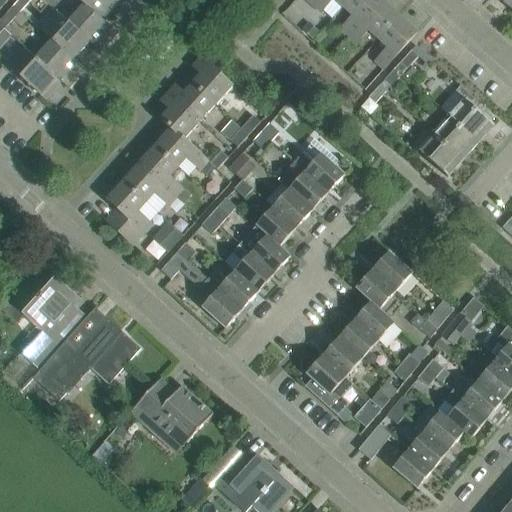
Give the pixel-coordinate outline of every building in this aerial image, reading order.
[(21,13),(32,0),(18,0),(13,6),(21,13)] [(119,3),(116,0),(77,0),(85,6),(102,21),(103,21),(110,13),(108,12),(117,2),(118,3),(119,3)] [(335,0),(342,7),(348,0),(306,0),(320,12),(330,0),(335,0)] [(347,36),(380,0),(348,0),(342,7),(352,15),(339,29),(347,36)] [(377,38),(398,15),(380,0),(347,36),(354,43),(367,29),(377,38)] [(511,0),(500,0),(511,10),(511,9),(511,0)] [(6,31),(21,13),(13,6),(0,20),(0,27),(4,31),(5,30),(6,31)] [(118,34),(103,21),(102,21),(85,6),(69,24),(90,42),(89,43),(101,53),(108,45),(107,44),(116,34),(117,35),(118,34)] [(90,42),(69,24),(57,13),(41,31),(52,41),(74,60),(89,43),(90,42)] [(21,14),(15,21),(22,28),(28,20),(21,14)] [(384,70),(417,33),(398,15),(377,38),(386,47),(374,61),(384,70)] [(310,24),(303,31),(312,40),(319,32),(310,24)] [(9,28),(6,31),(12,37),(18,43),(22,39),(9,28)] [(85,70),(74,60),(52,41),(36,59),(62,82),(62,83),(68,89),(69,88),(68,87),(77,77),(78,78),(85,70)] [(62,82),(36,59),(25,49),(8,67),(45,101),(62,83),(62,82)] [(407,70),(419,57),(412,51),(401,64),(407,70)] [(232,87),(200,58),(193,67),(202,75),(193,84),(216,105),(232,87)] [(412,66),(404,75),(413,83),(421,74),(412,66)] [(403,74),(396,68),(385,81),(391,87),(403,74)] [(216,105),(193,84),(184,94),(175,86),(168,94),(200,123),(216,105)] [(387,92),(380,86),(369,98),(376,104),(387,92)] [(495,126),(470,104),(474,99),(461,87),(457,92),(465,99),(450,116),(480,143),(495,126)] [(200,123),(168,94),(161,102),(170,110),(161,120),(171,130),(171,129),(184,140),(200,123)] [(248,134),(260,121),(253,115),(242,128),(248,134)] [(480,143),(450,116),(434,133),(464,160),(480,143)] [(279,132),(269,123),(261,132),(271,141),(279,132)] [(237,146),(248,134),(242,128),(231,140),(237,146)] [(207,161),(184,140),(171,129),(171,130),(155,147),(179,169),(188,159),(200,169),(207,161)] [(271,141),(261,132),(253,141),(263,150),(271,141)] [(464,160),(434,133),(418,151),(448,178),(464,160)] [(345,176),(322,154),(311,145),(295,163),(329,194),(345,176)] [(171,178),(179,169),(155,147),(139,165),(177,199),(184,190),(171,178)] [(216,170),(227,158),(221,151),(209,164),(216,170)] [(241,153),(228,167),(243,181),(256,167),(241,153)] [(329,194),(295,163),(278,181),(289,191),(312,212),(329,194)] [(177,199),(139,165),(123,183),(147,204),(157,193),(170,206),(177,199)] [(244,199),(253,190),(243,181),(235,190),(244,199)] [(153,225),(139,212),(147,204),(123,183),(107,200),(120,212),(109,222),(107,220),(106,221),(133,246),(153,225)] [(185,190),(178,198),(184,204),(191,196),(185,190)] [(312,212),(289,191),(273,208),(296,230),(312,212)] [(178,198),(171,206),(179,213),(186,206),(184,204),(178,198)] [(228,218),(218,208),(210,217),(220,226),(228,218)] [(296,230),(273,208),(257,226),(257,227),(280,248),(280,247),(296,230)] [(220,226),(210,217),(202,225),(212,235),(220,226)] [(511,218),(503,229),(511,237),(511,218)] [(166,224),(152,240),(168,253),(182,237),(166,224)] [(291,257),(280,247),(280,248),(257,227),(241,245),(275,276),(274,276),(278,279),(286,271),(282,267),(291,257)] [(196,253),(186,244),(179,252),(189,261),(196,253)] [(275,276),(241,245),(233,253),(244,262),(235,272),(259,293),(274,276),(275,276)] [(247,314),(209,279),(189,261),(179,252),(161,271),(171,280),(180,271),(211,299),(202,308),(226,330),(236,319),(239,322),(247,314)] [(413,274),(389,253),(372,271),(396,293),(413,274)] [(64,342),(51,331),(59,323),(58,322),(79,300),(57,280),(60,277),(48,266),(33,282),(31,280),(3,310),(17,323),(27,313),(39,324),(37,326),(38,327),(27,339),(33,345),(24,355),(40,370),(64,342)] [(259,293),(235,272),(227,280),(217,271),(209,279),(247,314),(253,307),(249,304),(259,293)] [(396,293),(372,271),(356,289),(371,303),(380,311),(396,293)] [(395,325),(380,311),(371,303),(355,321),(379,343),(395,325)] [(443,322),(433,313),(427,321),(437,330),(443,322)] [(417,314),(409,324),(418,331),(426,322),(417,314)] [(65,343),(32,379),(58,403),(68,393),(69,393),(70,392),(66,389),(77,378),(80,381),(91,369),(98,361),(115,377),(108,384),(109,385),(141,350),(105,317),(92,332),(75,351),(66,342),(65,343)] [(467,328),(457,319),(449,328),(460,336),(467,328)] [(379,343),(355,321),(339,338),(355,353),(363,360),(379,343)] [(428,341),(437,330),(427,321),(426,322),(418,331),(428,341)] [(511,330),(508,327),(484,356),(511,378),(511,330)] [(452,346),(460,336),(449,328),(441,337),(452,346)] [(363,360),(355,353),(339,338),(323,356),(347,378),(363,360)] [(419,346),(410,357),(409,356),(402,364),(412,373),(427,354),(419,346)] [(354,384),(347,378),(323,356),(317,363),(313,362),(307,369),(308,373),(306,375),(312,380),(305,387),(338,417),(349,404),(342,398),(354,384)] [(511,390),(511,378),(484,356),(476,366),(485,373),(478,382),(502,402),(511,390)] [(442,370),(432,362),(425,370),(435,378),(442,370)] [(404,382),(412,373),(402,364),(394,374),(404,382)] [(427,387),(435,378),(425,370),(417,379),(427,387)] [(213,415),(182,387),(176,393),(161,379),(131,412),(154,433),(161,426),(184,447),(213,415)] [(502,402),(478,382),(470,392),(459,383),(452,391),(487,421),(502,402)] [(487,421),(452,391),(444,402),(454,410),(447,419),(464,433),(464,434),(471,440),(487,421)] [(380,410),(388,401),(378,392),(370,402),(380,410)] [(412,407),(402,398),(395,406),(405,415),(412,407)] [(397,425),(405,415),(395,406),(386,416),(397,425)] [(464,433),(447,419),(440,413),(424,432),(449,452),(464,434),(464,433)] [(391,436),(379,426),(359,451),(371,461),(391,436)] [(449,452),(424,432),(409,450),(433,471),(449,452)] [(104,445),(95,455),(103,463),(112,452),(104,445)] [(433,471),(409,450),(393,470),(417,490),(433,471)] [(294,488),(258,455),(251,462),(243,455),(215,486),(245,511),(247,511),(252,507),(256,511),(272,511),(280,503),(294,488)] [(193,509),(211,489),(201,479),(183,500),(193,509)]
